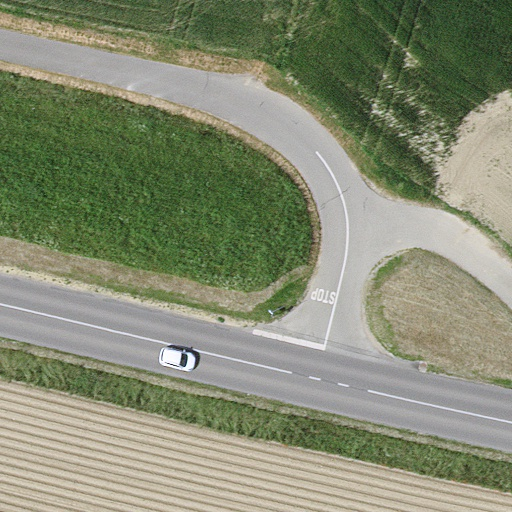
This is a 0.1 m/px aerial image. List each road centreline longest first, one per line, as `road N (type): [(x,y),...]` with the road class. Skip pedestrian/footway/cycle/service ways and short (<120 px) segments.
road 1 (unclassified): [(319,379),(348,219),(318,152),(244,104),(0,44)]
road 2 (secondary): [(0,303),(319,379)]
road 3 (secondary): [(319,379),(511,422)]
road 4 (track): [(348,219),(450,237),(511,290)]
